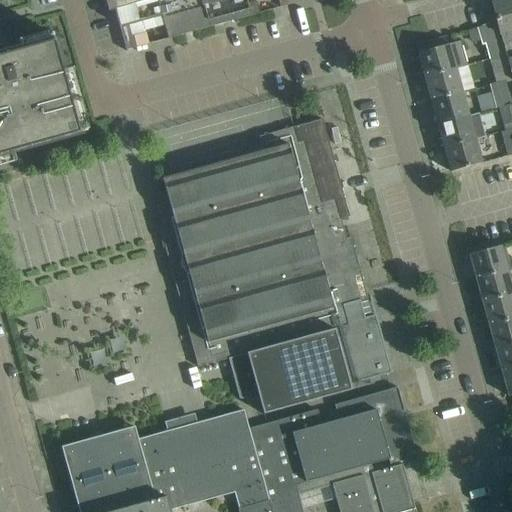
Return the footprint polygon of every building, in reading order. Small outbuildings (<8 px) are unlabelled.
[(162,15),(157,0),(111,0),(126,51),(127,50),(136,47),(130,24),(162,15)] [(157,0),(162,15),(168,38),(209,27),(206,15),(207,15),(204,3),(202,0),(157,0)] [(206,15),(209,27),(251,15),(247,4),(247,3),(246,0),(202,0),(204,3),(207,15),(206,15)] [(500,35),(511,31),(511,0),(502,0),(492,3),(500,35)] [(260,13),(256,1),(247,4),(251,15),(260,13)] [(485,44),(489,58),(498,56),(489,25),(469,30),(472,41),(480,39),(482,45),(485,44)] [(448,44),(446,37),(418,45),(420,52),(418,53),(424,76),(457,67),(467,65),(460,41),(448,44)] [(0,154),(80,133),(54,40),(0,55),(0,154)] [(489,58),(495,81),(504,79),(498,56),(489,58)] [(424,76),(431,99),(463,91),(457,67),(424,76)] [(495,108),(502,106),(502,105),(511,103),(504,79),(495,81),(495,83),(488,85),(495,108)] [(431,99),(437,123),(469,114),(463,91),(431,99)] [(502,106),(508,129),(511,128),(511,107),(511,103),(502,105),(502,106)] [(437,123),(444,147),(475,138),(485,135),(479,113),(469,116),(469,114),(437,123)] [(332,156),(322,119),(259,136),(263,151),(162,179),(166,192),(156,194),(159,204),(157,205),(163,225),(159,226),(187,328),(198,366),(228,359),(239,399),(258,399),(258,398),(259,398),(263,414),(351,389),(350,384),(392,373),(370,296),(369,296),(369,298),(368,298),(351,237),(346,239),(341,219),(348,217),(343,197),(332,156)] [(501,132),(507,156),(511,154),(511,128),(508,129),(508,130),(501,132)] [(444,147),(451,172),(482,163),(475,138),(444,147)] [(469,254),(476,278),(507,270),(507,269),(511,268),(504,245),(469,254)] [(476,278),(483,302),(511,293),(511,282),(511,283),(507,270),(476,278)] [(511,293),(483,302),(489,324),(511,317),(511,293)] [(511,317),(489,324),(495,348),(511,343),(511,317)] [(511,343),(495,348),(502,371),(511,368),(511,343)] [(511,368),(502,371),(509,397),(511,395),(511,368)] [(397,387),(371,395),(384,439),(410,432),(397,387)] [(317,410),(266,424),(257,427),(249,429),(244,410),(236,412),(210,419),(168,431),(138,439),(134,426),(92,438),(61,446),(79,511),(415,511),(414,509),(402,464),(372,472),(370,464),(390,459),(384,439),(371,395),(367,396),(335,405),(339,420),(321,425),(317,410)]
